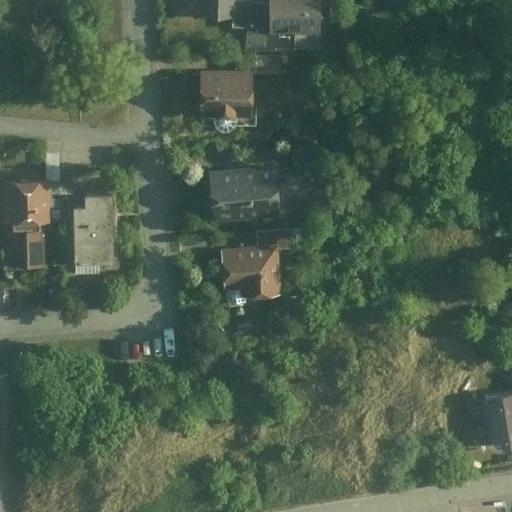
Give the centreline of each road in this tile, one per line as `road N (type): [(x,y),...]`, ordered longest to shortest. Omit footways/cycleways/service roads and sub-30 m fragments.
road 1 (residential): [(0,323),(162,313),(151,136)]
road 2 (residential): [(511,487),(355,511)]
road 3 (residential): [(151,136),(0,119)]
road 4 (residential): [(151,136),(143,0)]
